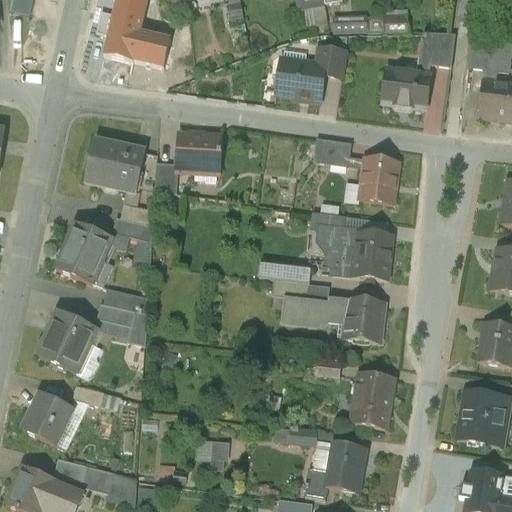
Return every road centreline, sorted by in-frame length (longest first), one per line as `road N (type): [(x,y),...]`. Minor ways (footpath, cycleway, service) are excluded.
road 1 (residential): [(454,147),(56,95)]
road 2 (residential): [(454,147),(408,511)]
road 3 (residential): [(0,360),(56,95)]
